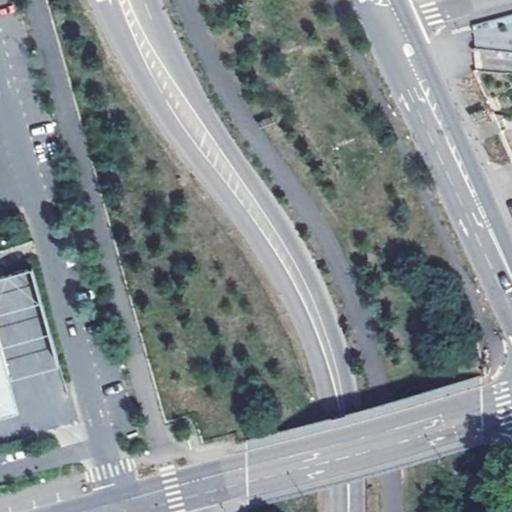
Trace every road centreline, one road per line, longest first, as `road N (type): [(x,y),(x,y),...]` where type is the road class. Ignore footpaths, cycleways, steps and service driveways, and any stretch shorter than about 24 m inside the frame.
road 1 (primary): [(140,36),(307,293),(338,383),(348,511)]
road 2 (residential): [(511,400),(103,511)]
road 3 (secondary): [(387,26),(511,295)]
